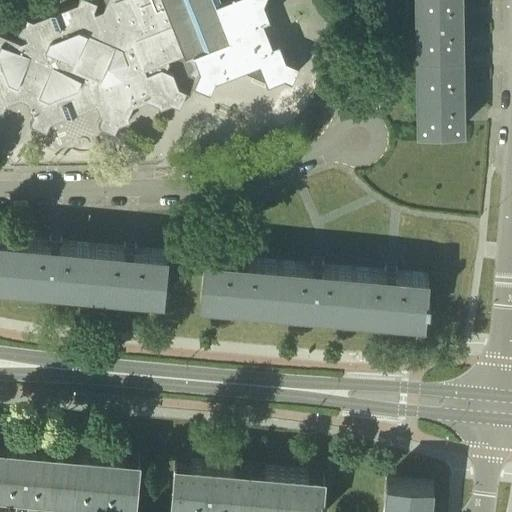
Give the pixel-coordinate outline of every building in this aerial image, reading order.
[(18,33),(26,37),(27,39),(21,42),(0,32),(0,111),(2,112),(6,104),(21,98),(28,102),(34,116),(30,124),(47,131),(50,124),(97,105),(102,118),(99,126),(115,133),(119,125),(130,120),(129,117),(133,106),(148,100),(159,105),(160,108),(172,104),(180,107),(187,92),(180,89),(174,72),(168,70),(170,63),(169,60),(194,50),(201,68),(195,82),(210,89),(215,78),(250,64),(255,75),(268,81),(284,75),(292,78),(299,62),(286,56),(279,39),(273,42),(264,19),(270,16),(264,0),(107,0),(103,10),(96,13),(94,10),(98,2),(93,0),(79,0),(78,3),(33,20),(25,17),(18,33)] [(462,8),(462,0),(415,0),(416,14),(464,14),(464,8),(462,8)] [(464,18),(464,14),(416,14),(417,52),(463,51),(463,18),(464,18)] [(463,83),(463,51),(417,52),(417,89),(465,89),(465,83),(463,83)] [(465,93),(465,89),(417,89),(418,127),(464,126),(464,93),(465,93)] [(0,280),(14,282),(19,237),(0,234),(0,280)] [(14,282),(52,286),(56,240),(19,237),(14,282)] [(52,286),(89,289),(93,243),(56,240),(52,286)] [(89,289),(126,292),(130,247),(93,243),(89,289)] [(130,247),(126,292),(164,296),(168,250),(130,247)] [(200,299),(238,303),(242,257),(205,253),(200,299)] [(238,303),(275,306),(279,260),(242,257),(238,303)] [(275,306),(312,310),(317,264),(279,260),(275,306)] [(312,310),(350,313),(354,267),(317,264),(312,310)] [(350,313),(387,317),(391,271),(354,267),(350,313)] [(391,271),(387,317),(424,320),(426,303),(429,304),(430,295),(427,295),(428,274),(391,271)] [(0,487),(12,488),(10,511),(16,511),(22,443),(0,440),(0,487)] [(57,493),(61,446),(22,443),(16,511),(22,511),(23,498),(28,498),(29,490),(57,493)] [(57,493),(85,495),(83,511),(89,511),(95,450),(61,446),(57,493)] [(140,454),(95,450),(89,511),(95,511),(97,504),(102,505),(102,497),(135,500),(140,454)] [(196,511),(202,511),(207,460),(175,457),(171,503),(197,505),(196,511)] [(242,509),(246,464),(207,460),(202,511),(213,511),(214,507),(242,509)] [(242,509),(269,511),(276,511),(280,467),(246,464),(242,509)] [(325,471),(280,467),(276,511),(320,511),(322,496),(326,497),(326,491),(323,491),(325,471)] [(383,511),(429,511),(433,481),(387,476),(383,511)]
